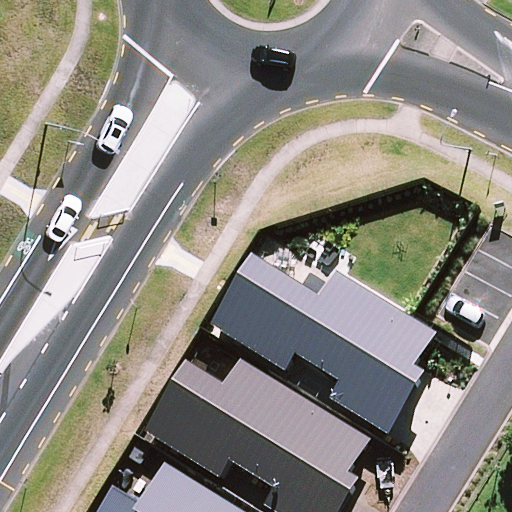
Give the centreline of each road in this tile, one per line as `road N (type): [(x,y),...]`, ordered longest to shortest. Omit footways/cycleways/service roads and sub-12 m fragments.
road 1 (secondary): [(0,392),(205,52)]
road 2 (secondary): [(369,15),(316,63),(244,68),(205,52)]
road 3 (tertiary): [(511,90),(369,15)]
road 4 (residential): [(435,511),(511,387)]
